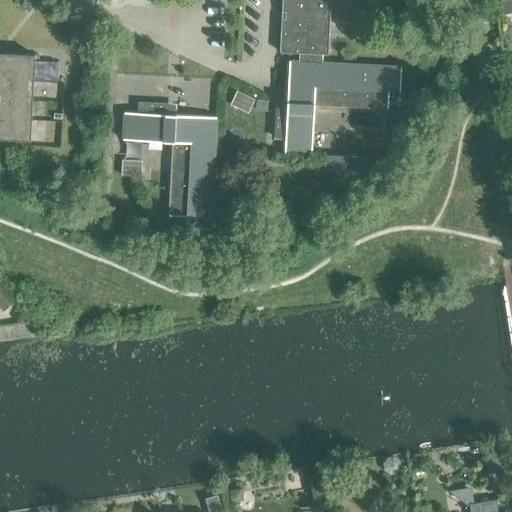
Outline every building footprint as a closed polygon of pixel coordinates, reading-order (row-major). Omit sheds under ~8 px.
[(299,53),(298,62),(321,63),(321,54),(327,55),(329,0),(282,0),(281,11),(285,12),(285,19),(281,19),(279,52),(299,53)] [(391,0),(390,35),(430,37),(416,0),(391,0)] [(511,0),(506,0),(500,1),(503,15),(511,13),(511,0)] [(0,80),(2,81),(0,118),(0,117),(0,138),(29,140),(34,55),(3,53),(3,59),(0,59),(0,80)] [(401,67),(321,63),(298,62),(297,71),(288,71),(286,112),(276,111),(275,138),(285,139),(284,153),(311,155),(314,105),(387,108),(388,91),(399,92),(401,67)] [(237,91),(230,105),(247,113),(254,99),(237,91)] [(215,134),(205,134),(206,117),(176,115),(165,115),(166,105),(139,103),(139,113),(124,112),(122,140),(173,142),(169,216),(185,217),(185,228),(210,229),(215,134)] [(366,158),(326,156),(325,169),(365,171),(366,158)] [(121,175),(140,176),(141,161),(121,160),(121,175)] [(495,451),(487,454),(494,473),(502,470),(495,451)] [(241,489),(228,490),(230,503),(238,502),(242,497),(241,489)] [(498,511),(496,500),(468,504),(469,511),(498,511)]
